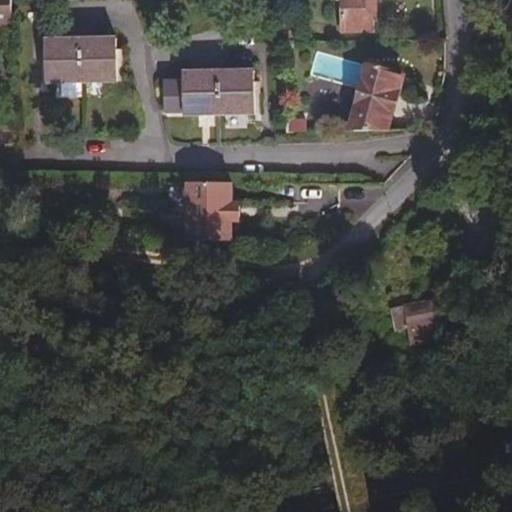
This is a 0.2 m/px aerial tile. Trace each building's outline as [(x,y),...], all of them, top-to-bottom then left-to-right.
[(372,0),(334,0),(335,4),(339,4),(340,34),(370,32),(369,19),(373,19),(372,0)] [(278,24),(278,41),(292,40),(291,24),(278,24)] [(43,86),(58,86),(78,85),(113,85),(112,41),(42,43),(43,86)] [(346,136),(384,135),(401,81),(381,73),(383,70),(371,65),(346,136)] [(250,75),(177,76),(177,86),(156,86),(157,116),(178,116),(178,119),(251,117),(250,75)] [(78,85),(58,86),(59,101),(78,101),(78,85)] [(184,244),(227,246),(229,225),(232,224),(233,206),(229,206),(229,187),(184,186),(184,203),(184,244)] [(470,243),(511,235),(511,234),(505,198),(463,206),(470,243)] [(165,243),(184,244),(184,203),(165,203),(165,243)] [(394,311),(400,339),(441,330),(435,302),(394,311)]
